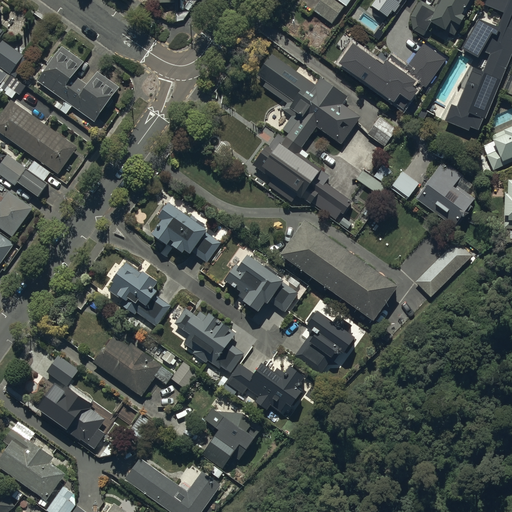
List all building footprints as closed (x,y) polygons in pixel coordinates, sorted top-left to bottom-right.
[(352,0),(322,0),(313,12),(332,26),(345,9),(346,10),(352,0)] [(362,0),(358,5),(372,15),(358,35),(396,63),(409,46),(395,36),(401,27),(393,21),(394,19),(386,13),(394,0),(362,0)] [(443,0),(442,0),(439,0),(434,9),(420,1),(406,28),(424,38),(431,27),(445,35),(446,33),(454,38),(474,0),(443,0)] [(511,0),(485,0),(482,6),(504,17),(495,33),(478,23),(462,53),(479,62),(482,55),(488,58),(482,73),(472,69),(456,108),(451,106),(445,123),(469,133),(470,129),(480,134),(511,55),(511,0)] [(28,62),(3,43),(0,46),(0,69),(15,80),(28,62)] [(85,65),(62,47),(52,60),(47,65),(49,66),(37,82),(65,103),(59,111),(66,116),(72,108),(95,125),(121,90),(98,74),(88,87),(75,77),(85,65)] [(315,87),(272,57),(271,56),(256,76),(266,84),(263,89),(287,106),(282,112),(291,119),(281,132),(288,136),(284,141),(278,137),(269,149),(267,148),(253,168),(262,174),(263,173),(273,180),(268,188),(293,205),(297,199),(302,202),(303,199),(336,223),(341,215),(343,217),(353,204),(326,185),(331,178),(306,160),(309,157),(303,152),(305,150),(303,149),(317,131),(319,132),(316,136),(337,152),(362,118),(350,109),(349,111),(343,107),(348,100),(320,80),(315,87)] [(25,89),(0,71),(0,91),(4,87),(9,90),(5,95),(12,100),(16,95),(20,97),(25,89)] [(77,150),(11,103),(0,118),(0,134),(58,176),(77,150)] [(397,130),(381,118),(368,137),(384,149),(397,130)] [(511,129),(491,138),(497,153),(487,157),(493,172),(511,163),(511,129)] [(0,163),(0,173),(14,185),(27,168),(7,154),(0,163)] [(29,168),(45,179),(51,172),(35,160),(29,168)] [(464,178),(443,163),(415,201),(456,231),(471,211),(470,210),(476,201),(457,187),(464,178)] [(378,173),(365,164),(362,168),(364,169),(363,170),(384,184),(392,173),(382,167),(378,173)] [(48,182),(28,168),(19,181),(39,195),(48,182)] [(387,190),(363,173),(357,181),(381,198),(387,190)] [(419,184),(403,173),(391,190),(407,201),(419,184)] [(0,179),(0,230),(12,239),(33,211),(9,193),(1,204),(0,203),(0,179)] [(189,222),(168,207),(167,208),(165,207),(159,215),(162,217),(158,222),(161,225),(151,239),(167,250),(170,246),(173,247),(171,250),(182,258),(184,255),(189,259),(193,254),(207,265),(221,245),(202,231),(205,226),(192,217),(189,222)] [(397,291),(304,224),(279,259),(372,326),(397,291)] [(0,265),(14,246),(0,235),(0,265)] [(430,300),(472,257),(456,241),(414,284),(430,300)] [(265,269),(249,257),(241,269),(238,266),(226,282),(242,294),(240,297),(247,302),(245,304),(260,315),(267,306),(269,308),(273,302),(286,312),(300,294),(296,291),(299,288),(290,281),(287,285),(277,278),(279,275),(267,266),(265,269)] [(158,283),(126,261),(107,289),(124,301),(122,304),(135,313),(137,311),(157,325),(171,304),(156,294),(158,292),(153,289),(158,283)] [(197,318),(186,310),(175,326),(184,332),(183,334),(189,339),(185,346),(195,353),(193,355),(206,365),(207,363),(219,371),(221,369),(230,376),(244,356),(230,346),(237,336),(228,330),(227,332),(208,318),(207,320),(200,315),(197,318)] [(333,323),(317,312),(315,314),(311,311),(305,322),(308,324),(302,333),(307,335),(292,357),(320,375),(326,366),(327,367),(333,358),(339,362),(355,338),(347,333),(351,327),(337,318),(333,323)] [(182,362),(172,376),(130,345),(128,348),(114,338),(94,365),(141,400),(156,380),(166,388),(171,381),(186,393),(199,375),(182,362)] [(80,373),(59,358),(46,375),(63,387),(61,390),(55,386),(37,411),(50,420),(48,423),(79,445),(81,443),(94,453),(106,437),(100,432),(107,422),(91,411),(93,408),(68,390),(80,373)] [(255,377),(240,366),(220,391),(232,400),(237,394),(242,398),(248,390),(259,399),(255,404),(266,412),(270,407),(286,419),(302,397),(295,392),(304,380),(290,369),(285,376),(278,370),(274,375),(263,367),(255,377)] [(242,414),(217,414),(212,411),(205,421),(220,433),(203,456),(223,471),(234,458),(240,463),(264,431),(242,414)] [(129,432),(143,442),(155,425),(141,415),(129,432)] [(37,435),(18,421),(3,443),(8,447),(0,458),(0,471),(46,504),(64,478),(48,467),(53,460),(30,444),(37,435)] [(189,494),(141,460),(125,482),(166,511),(204,511),(222,487),(204,474),(189,494)] [(74,494),(64,487),(46,511),(72,511),(76,508),(69,502),(74,494)] [(0,511),(14,511),(16,511),(3,493),(0,494),(0,511)]
